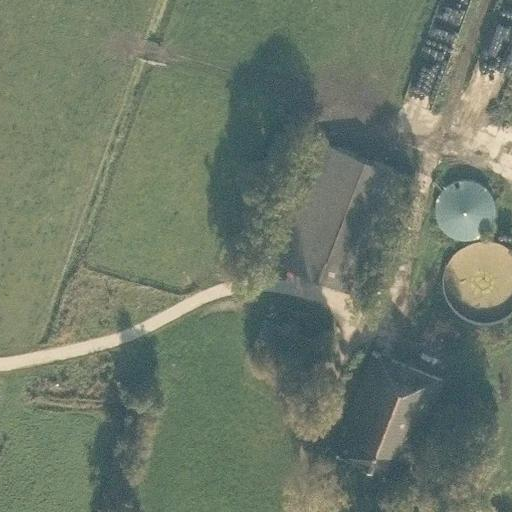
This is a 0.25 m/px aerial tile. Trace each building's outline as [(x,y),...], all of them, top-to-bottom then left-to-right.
[(412,176),(319,140),(272,260),(365,296),(412,176)] [(464,179),(460,180),(456,181),(452,183),(449,185),(445,188),(443,191),(442,192),(440,195),(439,197),(439,198),(438,199),(437,202),(437,206),(436,212),(437,215),(438,220),(439,224),(440,226),(445,232),(448,234),(453,236),(456,238),(459,239),(463,239),(468,239),(470,239),(474,238),(479,237),(482,234),(486,232),(488,230),(491,226),(494,222),(495,217),(496,215),(496,213),(496,207),(496,205),(496,203),(496,200),(493,196),(492,193),(491,192),(490,191),(488,189),(487,188),(482,184),(481,183),(476,181),(470,180),(467,179),(464,179)] [(470,321),(480,323),(487,323),(493,323),(499,321),(505,318),(511,314),(511,313),(511,249),(504,244),(497,242),(490,240),(482,240),(475,241),(468,244),(459,249),(454,254),(450,259),(446,267),(444,273),(443,280),(444,288),(446,296),(451,305),(456,312),(462,317),(470,321)] [(327,345),(265,319),(253,347),(315,374),(327,345)] [(443,379),(373,351),(334,450),(404,478),(443,379)]
